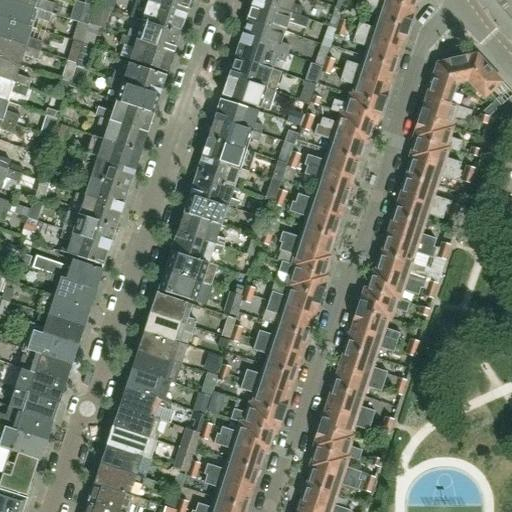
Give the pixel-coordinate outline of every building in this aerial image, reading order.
[(51,14),(6,0),(0,0),(0,17),(32,28),(35,18),(49,22),(51,14)] [(41,0),(6,0),(51,14),(55,4),(41,0)] [(94,6),(104,9),(107,0),(96,0),(95,6),(94,6)] [(179,33),(185,15),(140,0),(140,1),(137,0),(136,0),(130,18),(142,22),(180,34),(179,33)] [(185,15),(190,0),(140,0),(185,15)] [(303,9),(292,6),(293,0),(252,0),(252,1),(300,16),(303,9)] [(406,29),(412,9),(386,0),(364,0),(364,3),(380,8),(377,19),(406,29)] [(415,0),(386,0),(412,9),(415,0)] [(307,18),(300,16),(252,1),(246,19),(245,19),(245,20),(283,32),(287,22),(305,28),(307,18)] [(104,10),(104,9),(94,6),(88,25),(98,28),(104,10)] [(338,20),(341,10),(334,8),(328,26),(336,29),(338,20)] [(0,17),(0,38),(40,51),(43,42),(29,37),(32,28),(0,17)] [(401,43),(406,29),(377,19),(374,28),(358,23),(355,33),(401,48),(402,44),(401,43)] [(290,39),(291,34),(283,32),(245,20),(245,21),(239,39),(285,53),(288,54),(290,47),(280,43),(282,37),(290,39)] [(345,31),(347,23),(338,20),(336,29),(345,31)] [(178,36),(179,36),(180,34),(142,22),(138,33),(128,30),(126,37),(126,38),(173,53),(178,36)] [(83,42),(88,27),(77,23),(72,39),(73,39),(83,42)] [(82,49),(92,48),(95,39),(98,28),(88,25),(88,27),(83,42),(81,49),(82,49)] [(329,47),(335,30),(327,27),(321,44),(329,47)] [(342,39),(345,31),(336,29),(333,36),(342,39)] [(393,67),(399,50),(400,51),(401,48),(355,33),(352,43),(367,48),(364,58),(393,67)] [(166,72),(173,53),(126,38),(126,37),(122,35),(119,44),(123,46),(119,57),(166,72)] [(37,59),(40,51),(0,38),(0,58),(20,65),(23,54),(37,59)] [(95,39),(92,48),(98,50),(101,41),(95,39)] [(272,67),(274,59),(285,62),(288,54),(285,53),(239,39),(234,57),(233,56),(232,58),(275,71),(276,69),(272,67)] [(321,44),(314,64),(322,67),(322,65),(325,57),(329,47),(321,44)] [(75,68),(85,71),(92,48),(82,49),(81,49),(77,62),(75,68)] [(501,82),(476,55),(456,59),(461,81),(467,80),(484,99),(501,83),(501,82)] [(332,68),(334,60),(325,57),(322,65),(326,67),(332,68)] [(17,75),(20,65),(0,58),(0,79),(27,88),(30,79),(17,75)] [(277,84),(280,73),(275,71),(232,58),(232,59),(233,59),(227,77),(272,91),(274,92),(277,84)] [(388,82),(393,67),(364,58),(361,69),(345,64),(343,72),(388,87),(389,82),(388,82)] [(71,81),(75,68),(77,62),(66,59),(60,78),(71,81)] [(454,83),(461,81),(456,59),(437,63),(426,97),(447,104),(454,83)] [(125,76),(117,73),(114,81),(159,96),(165,76),(129,64),(125,76)] [(329,77),(332,68),(326,67),(322,65),(322,67),(319,74),(329,77)] [(79,89),(85,71),(75,68),(71,81),(70,83),(71,84),(70,86),(79,89)] [(381,106),(386,89),(387,90),(388,87),(343,72),(340,81),(355,86),(352,96),(381,106)] [(220,94),(220,96),(265,111),(268,111),(274,92),(272,91),(227,77),(221,95),(220,94)] [(69,83),(70,83),(71,81),(60,78),(54,97),(64,100),(69,83)] [(0,79),(0,99),(8,102),(11,93),(24,97),(27,88),(0,79)] [(153,113),(159,96),(114,81),(112,88),(120,91),(116,103),(153,115),(154,114),(153,113)] [(305,82),(298,101),(308,104),(315,85),(305,82)] [(320,99),(312,96),(309,104),(317,106),(318,106),(320,99)] [(375,125),(381,106),(352,96),(349,105),(334,100),(330,110),(342,114),(372,124),(375,125)] [(468,121),(471,112),(447,104),(426,97),(419,117),(450,127),(454,116),(468,121)] [(20,114),(5,110),(8,102),(0,99),(0,120),(16,126),(16,125),(20,114)] [(219,101),(213,119),(258,134),(260,135),(263,127),(252,124),(255,116),(260,117),(261,114),(219,99),(218,101),(219,101)] [(153,117),(153,115),(116,103),(113,113),(97,108),(94,116),(100,118),(102,119),(146,134),(152,116),(153,117)] [(60,114),(50,111),(47,110),(45,114),(59,118),(60,114)] [(292,111),(289,119),(302,123),(304,115),(292,111)] [(57,126),(59,119),(59,118),(45,114),(39,132),(43,133),(53,137),(57,126)] [(311,125),(313,116),(306,114),(303,122),(311,125)] [(339,124),(322,118),(319,128),(364,143),(364,142),(366,143),(372,124),(342,114),(339,124)] [(486,124),(487,118),(480,115),(478,122),(486,124)] [(447,136),(450,127),(419,117),(413,137),(448,148),(447,148),(458,152),(462,141),(447,136)] [(140,153),(146,134),(102,119),(100,118),(97,125),(107,128),(105,137),(100,135),(98,139),(140,153)] [(206,137),(206,138),(246,151),(249,141),(258,143),(260,135),(258,134),(213,119),(207,137),(206,137)] [(0,128),(14,133),(16,126),(0,120),(0,128)] [(308,132),(311,125),(303,122),(300,129),(308,132)] [(59,147),(65,128),(57,126),(53,137),(51,145),(59,147)] [(361,150),(364,143),(319,128),(316,127),(313,136),(332,142),(329,151),(329,153),(357,162),(361,150)] [(284,143),(294,147),(299,133),(288,129),(284,143)] [(47,158),(51,145),(53,137),(43,133),(36,155),(47,158)] [(134,172),(140,153),(98,139),(93,137),(87,156),(134,172)] [(444,158),(447,148),(448,148),(413,137),(415,138),(409,157),(412,158),(457,172),(460,163),(444,158)] [(248,173),(254,154),(246,151),(206,138),(206,139),(206,140),(201,157),(248,173)] [(292,152),(294,147),(284,143),(277,162),(288,166),(290,160),(292,152)] [(354,174),(357,162),(329,153),(329,151),(314,147),(311,158),(307,157),(304,164),(306,165),(306,166),(351,181),(354,174)] [(477,157),(479,150),(471,148),(469,155),(477,157)] [(290,160),(297,162),(300,155),(292,152),(290,160)] [(129,190),(128,189),(134,172),(87,156),(85,163),(82,162),(80,170),(82,171),(80,175),(91,178),(129,191),(129,190)] [(42,174),(46,160),(36,157),(32,170),(42,174)] [(238,191),(241,180),(245,181),(248,173),(201,157),(195,174),(194,174),(194,176),(235,190),(238,191)] [(457,182),(460,173),(457,172),(412,158),(406,177),(436,187),(439,176),(457,182)] [(0,159),(0,168),(8,171),(10,163),(0,159)] [(294,171),(297,162),(290,160),(288,166),(287,168),(294,171)] [(281,185),(287,168),(288,166),(277,162),(270,181),(281,185)] [(348,189),(351,181),(306,166),(303,175),(319,180),(316,191),(345,201),(348,189)] [(466,166),(463,175),(471,177),(474,169),(466,166)] [(8,171),(0,168),(0,189),(1,190),(5,179),(17,183),(20,175),(8,171)] [(469,184),(471,177),(463,175),(461,182),(469,184)] [(238,191),(235,190),(194,176),(193,177),(194,177),(188,195),(232,210),(236,211),(239,202),(235,201),(235,203),(227,200),(229,193),(233,195),(234,193),(237,194),(238,191)] [(433,197),(436,187),(406,177),(400,195),(399,194),(399,196),(444,210),(445,209),(447,209),(449,202),(433,197)] [(87,191),(79,188),(77,195),(122,209),(127,192),(128,193),(129,191),(91,178),(87,191)] [(263,199),(275,203),(276,199),(279,191),(281,185),(270,181),(263,199)] [(42,204),(48,185),(39,182),(33,201),(42,204)] [(283,201),(286,193),(279,191),(276,199),(283,201)] [(342,210),(345,201),(316,191),(312,201),(297,196),(294,205),(339,220),(339,219),(340,220),(341,216),(340,215),(342,210)] [(116,226),(122,209),(77,195),(75,201),(83,204),(79,215),(79,216),(116,229),(117,228),(116,226)] [(236,211),(232,210),(188,195),(182,212),(181,213),(181,214),(222,227),(226,217),(229,219),(233,220),(236,211)] [(442,219),(444,210),(399,196),(398,199),(399,199),(393,215),(423,225),(427,214),(442,219)] [(281,209),(283,201),(276,199),(275,203),(273,207),(281,209)] [(0,200),(0,210),(3,211),(9,213),(12,205),(0,200)] [(41,204),(32,201),(28,215),(36,218),(41,204)] [(337,224),(339,220),(294,205),(291,204),(288,212),(306,218),(303,229),(332,239),(337,224)] [(454,205),(451,212),(459,215),(461,207),(454,205)] [(257,219),(268,222),(272,212),(261,208),(257,219)] [(116,229),(79,216),(79,215),(68,212),(62,230),(65,231),(64,233),(109,247),(115,230),(116,230),(116,229)] [(457,222),(459,215),(451,212),(449,220),(457,222)] [(222,228),(222,227),(181,214),(181,215),(176,233),(220,248),(223,249),(225,241),(215,238),(217,231),(221,232),(222,228)] [(420,234),(423,225),(393,215),(388,230),(386,235),(387,235),(432,249),(435,239),(420,234)] [(28,242),(32,230),(35,222),(34,221),(27,219),(26,220),(20,239),(20,240),(28,242)] [(260,240),(260,241),(264,228),(255,225),(251,237),(260,240)] [(273,231),(266,229),(265,228),(262,235),(271,238),(273,231)] [(328,252),(332,239),(303,229),(300,239),(281,233),(279,241),(282,242),(281,244),(329,259),(329,257),(327,256),(328,252)] [(103,265),(109,247),(64,233),(58,252),(104,267),(104,266),(103,265)] [(223,249),(220,248),(176,233),(170,251),(169,250),(169,252),(210,265),(211,262),(207,261),(210,253),(220,257),(223,249)] [(268,246),(271,238),(262,235),(259,243),(268,246)] [(432,260),(435,250),(432,249),(387,235),(381,254),(411,264),(414,254),(432,260)] [(254,257),(260,240),(251,237),(245,254),(254,257)] [(441,243),(439,250),(447,252),(449,245),(441,243)] [(323,276),(329,259),(281,244),(279,251),(295,256),(292,267),(280,263),(280,265),(325,279),(326,277),(323,276)] [(4,253),(14,256),(17,248),(7,245),(4,253)] [(444,260),(447,252),(439,250),(437,258),(444,260)] [(210,287),(217,268),(210,265),(169,252),(168,253),(169,253),(163,271),(207,285),(210,287)] [(408,274),(411,264),(381,254),(375,272),(372,271),(372,273),(420,288),(420,287),(423,288),(426,280),(408,274)] [(261,265),(264,257),(257,255),(256,259),(254,263),(261,265)] [(101,270),(64,259),(62,266),(35,257),(31,269),(51,275),(51,276),(69,281),(94,290),(101,270)] [(319,299),(325,279),(280,265),(277,273),(292,278),(289,287),(288,289),(319,299)] [(194,303),(197,292),(208,295),(210,287),(207,285),(163,271),(157,289),(156,290),(194,303)] [(0,272),(0,293),(2,294),(8,275),(0,272)] [(417,296),(420,288),(372,273),(370,277),(366,289),(363,289),(363,291),(408,305),(409,304),(397,300),(401,290),(417,296)] [(56,293),(52,292),(51,296),(88,309),(94,290),(69,281),(51,276),(49,282),(59,285),(56,293)] [(429,281),(427,289),(434,292),(437,284),(429,281)] [(252,298),(255,289),(247,287),(244,295),(252,298)] [(10,302),(14,291),(5,288),(2,299),(10,302)] [(314,312),(319,299),(288,289),(285,297),(271,292),(267,303),(314,318),(315,313),(314,312)] [(432,299),(434,292),(427,289),(424,296),(432,299)] [(405,314),(408,305),(363,291),(356,310),(388,320),(391,310),(405,314)] [(238,314),(242,301),(243,297),(240,296),(233,294),(229,292),(223,312),(224,313),(237,317),(238,314)] [(188,311),(192,312),(193,306),(156,294),(150,314),(191,327),(193,328),(195,321),(185,317),(188,311)] [(40,313),(40,314),(82,328),(88,309),(51,296),(50,297),(44,295),(41,306),(42,306),(40,313)] [(250,304),(252,298),(244,295),(243,297),(242,301),(250,304)] [(0,321),(2,322),(9,303),(0,300),(0,321)] [(306,337),(312,320),(313,321),(314,318),(267,303),(265,310),(280,315),(276,327),(306,337)] [(426,317),(428,309),(421,307),(418,315),(426,317)] [(384,330),(388,320),(356,310),(352,325),(351,324),(350,329),(396,344),(399,335),(384,330)] [(76,347),(82,328),(40,314),(37,320),(46,323),(44,330),(40,329),(38,334),(76,347)] [(193,328),(191,327),(150,314),(144,332),(181,345),(187,347),(191,334),(193,328)] [(243,329),(234,326),(231,333),(240,336),(243,329)] [(302,351),(306,337),(276,327),(273,337),(258,332),(255,342),(301,357),(303,352),(302,351)] [(393,352),(396,344),(350,329),(349,332),(349,333),(344,349),(375,359),(379,348),(393,352)] [(181,345),(144,332),(138,351),(181,366),(187,347),(181,345)] [(69,365),(76,347),(38,334),(33,333),(27,351),(27,352),(69,365)] [(231,333),(229,339),(230,339),(229,341),(238,344),(240,337),(240,336),(231,333)] [(226,349),(229,341),(221,339),(218,346),(226,349)] [(410,340),(408,347),(416,349),(418,342),(410,340)] [(294,376),(299,359),(300,360),(301,357),(255,342),(252,350),(267,355),(263,366),(294,376)] [(413,357),(416,349),(408,347),(405,355),(413,357)] [(373,367),(375,359),(344,349),(341,360),(339,364),(338,364),(337,368),(383,383),(387,372),(373,367)] [(181,366),(138,351),(131,371),(170,384),(175,385),(181,366)] [(63,384),(69,365),(27,352),(25,357),(23,356),(19,369),(30,373),(63,384)] [(223,359),(212,355),(208,353),(203,370),(218,375),(219,372),(221,365),(223,359)] [(228,375),(230,367),(221,365),(219,372),(228,375)] [(289,390),(294,376),(263,366),(260,376),(246,372),(243,380),(289,395),(290,391),(289,390)] [(380,391),(383,383),(337,368),(336,371),(337,372),(332,388),(363,398),(367,387),(380,391)] [(164,400),(170,384),(131,371),(126,387),(164,400)] [(224,384),(227,375),(228,375),(219,372),(218,375),(217,376),(216,382),(224,384)] [(57,403),(63,384),(30,373),(26,385),(17,383),(15,389),(57,403)] [(212,393),(214,385),(216,382),(217,376),(207,373),(206,375),(200,393),(199,392),(198,393),(210,398),(211,396),(212,393)] [(398,378),(395,387),(403,390),(405,381),(398,378)] [(287,399),(289,395),(243,380),(240,389),(254,394),(251,404),(282,414),(287,398),(287,399)] [(158,408),(166,410),(169,402),(164,400),(126,387),(119,408),(154,419),(158,408)] [(401,396),(403,390),(395,387),(393,394),(401,396)] [(360,407),(363,398),(332,388),(327,403),(326,403),(325,407),(371,421),(374,412),(360,407)] [(17,411),(51,422),(57,403),(15,389),(13,396),(9,407),(9,408),(17,411)] [(206,412),(208,405),(210,398),(198,393),(193,412),(205,416),(206,412)] [(276,434),(282,414),(251,404),(248,414),(233,409),(229,419),(243,424),(243,423),(276,434)] [(218,408),(217,408),(208,405),(206,412),(216,416),(218,408)] [(45,441),(51,422),(17,411),(9,408),(9,407),(8,407),(5,416),(0,414),(0,426),(2,427),(45,441)] [(368,431),(371,421),(325,407),(324,410),(324,411),(319,426),(351,436),(354,426),(368,431)] [(160,421),(154,419),(119,408),(113,427),(156,441),(159,433),(156,433),(160,421)] [(202,423),(205,416),(193,412),(190,420),(194,421),(191,431),(199,433),(200,430),(202,423)] [(385,418),(383,425),(390,427),(393,420),(385,418)] [(209,433),(211,427),(202,423),(200,430),(209,433)] [(267,452),(273,434),(275,434),(276,434),(243,423),(243,424),(240,433),(221,427),(219,436),(218,436),(264,451),(267,452)] [(388,435),(390,427),(383,425),(380,433),(388,435)] [(348,446),(351,436),(319,426),(313,446),(358,460),(361,451),(348,446)] [(38,461),(45,441),(2,427),(0,434),(9,437),(7,443),(1,441),(0,444),(0,447),(8,451),(17,453),(32,458),(38,461)] [(150,459),(156,441),(113,427),(106,446),(149,460),(150,459)] [(198,438),(198,435),(199,433),(191,431),(185,429),(185,431),(182,439),(179,448),(193,453),(194,450),(196,444),(198,438)] [(207,441),(209,433),(200,430),(199,433),(198,435),(198,438),(207,441)] [(258,471),(264,451),(218,436),(219,436),(216,435),(213,444),(231,450),(227,461),(258,471)] [(145,480),(152,459),(150,459),(149,460),(106,446),(100,465),(145,480)] [(345,467),(348,457),(358,461),(358,460),(313,446),(315,447),(309,466),(357,481),(360,472),(345,467)] [(191,461),(193,453),(179,448),(172,468),(177,470),(187,473),(188,468),(189,465),(191,461)] [(21,511),(25,500),(38,461),(32,458),(17,453),(9,476),(1,473),(0,477),(0,511),(21,511)] [(377,467),(380,460),(372,457),(370,465),(377,467)] [(197,470),(199,463),(191,461),(189,465),(188,468),(197,470)] [(252,490),(258,471),(227,461),(224,471),(206,465),(203,473),(206,474),(206,475),(252,490)] [(152,491),(154,483),(145,480),(100,465),(94,485),(137,499),(141,487),(152,491)] [(357,491),(360,483),(357,482),(357,481),(309,466),(309,467),(311,467),(310,473),(305,486),(337,496),(341,485),(357,491)] [(194,480),(197,470),(188,468),(187,473),(185,477),(194,480)] [(180,492),(185,477),(187,473),(177,470),(174,478),(177,479),(173,490),(180,492)] [(246,509),(252,490),(206,475),(203,484),(218,489),(215,499),(246,509)] [(371,486),(374,478),(366,476),(364,484),(371,486)] [(369,493),(371,486),(364,484),(362,491),(369,493)] [(145,502),(137,499),(94,485),(88,503),(113,511),(125,511),(128,506),(142,510),(145,502)] [(334,506),(337,496),(305,486),(301,499),(300,503),(299,503),(298,505),(321,511),(349,511),(350,511),(334,506)] [(175,507),(178,499),(180,492),(173,490),(170,489),(164,508),(174,511),(175,507)] [(185,510),(188,502),(178,499),(175,507),(185,510)] [(244,511),(246,509),(215,499),(212,508),(197,503),(193,511),(192,511),(191,511),(190,511),(244,511)] [(113,511),(88,503),(85,511),(113,511)]
